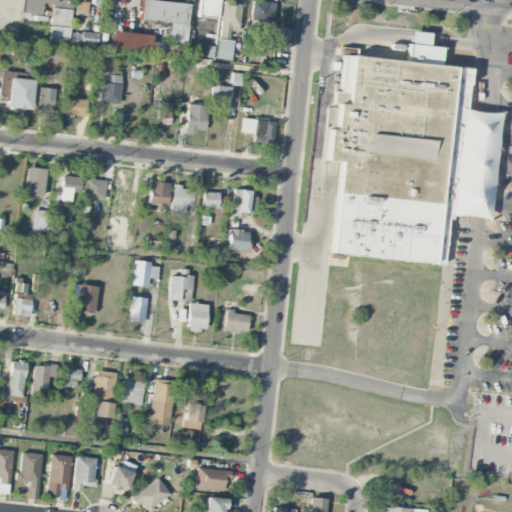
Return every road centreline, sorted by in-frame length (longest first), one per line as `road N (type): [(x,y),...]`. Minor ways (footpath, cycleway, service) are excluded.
road 1 (residential): [(259,511),(311,0)]
road 2 (residential): [(295,174),(0,141)]
road 3 (residential): [(273,368),(0,337)]
road 4 (residential): [(264,464),(0,433)]
